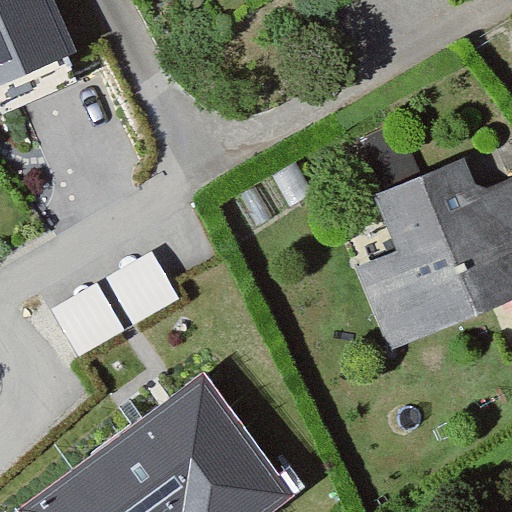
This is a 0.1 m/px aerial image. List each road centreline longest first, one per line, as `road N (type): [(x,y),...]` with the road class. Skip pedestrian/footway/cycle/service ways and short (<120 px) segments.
road 1 (residential): [(502,0),(203,168)]
road 2 (residential): [(203,168),(0,300)]
road 3 (residential): [(203,168),(113,0)]
road 4 (residential): [(0,436),(42,397),(0,344)]
